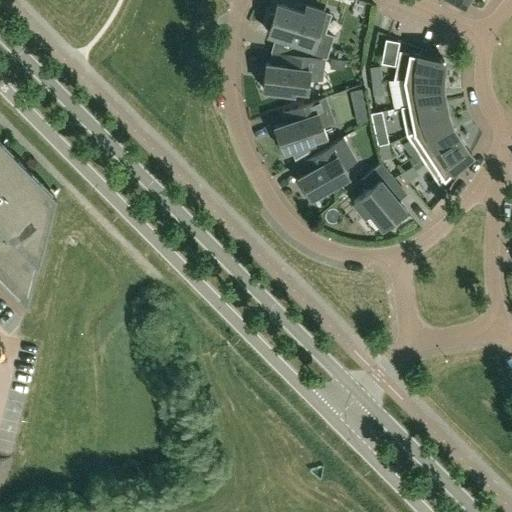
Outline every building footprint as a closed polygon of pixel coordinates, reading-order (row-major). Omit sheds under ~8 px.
[(269,28),(268,32),(291,40),(287,53),(293,54),(324,58),(327,58),(334,35),(318,30),(324,11),(306,5),(304,12),(277,4),(273,14),(270,13),(265,27),(269,28)] [(443,58),(399,50),(393,80),(441,79),(443,58)] [(293,54),(287,53),(279,52),(277,64),(266,63),(263,89),(279,91),(279,95),(291,96),(291,92),(294,92),(294,88),(307,90),(308,78),(321,79),(324,58),(293,54)] [(380,66),(370,67),(371,81),(381,79),(380,66)] [(372,95),(382,94),(381,79),(371,81),(372,95)] [(443,99),(440,86),(441,79),(393,80),(403,82),(408,105),(401,106),(401,107),(443,99)] [(324,97),(297,106),(280,112),(283,123),(274,126),(276,130),(272,134),(276,145),(281,146),(282,150),(313,140),(312,137),(325,133),(322,125),(332,121),(324,97)] [(448,118),(445,112),(443,99),(401,107),(406,135),(448,118)] [(371,112),(378,145),(387,143),(388,143),(381,110),(371,112)] [(406,135),(422,159),(458,136),(451,125),(448,118),(406,135)] [(470,152),(465,146),(458,136),(422,159),(438,184),(470,152)] [(342,137),(317,151),(302,160),(308,170),(298,176),(300,179),(296,181),(304,195),(308,193),(310,197),(324,189),(326,192),(347,180),(345,177),(348,175),(344,167),(355,160),(342,137)] [(0,142),(0,283),(26,310),(55,197),(25,167),(17,159),(0,142)] [(391,157),(387,143),(378,145),(381,159),(391,157)] [(383,226),(390,220),(392,222),(396,222),(402,217),(403,213),(401,211),(404,208),(387,188),(396,180),(381,162),(361,178),(369,187),(353,201),(365,214),(370,211),(383,226)] [(412,166),(401,173),(406,182),(418,174),(412,166)]
